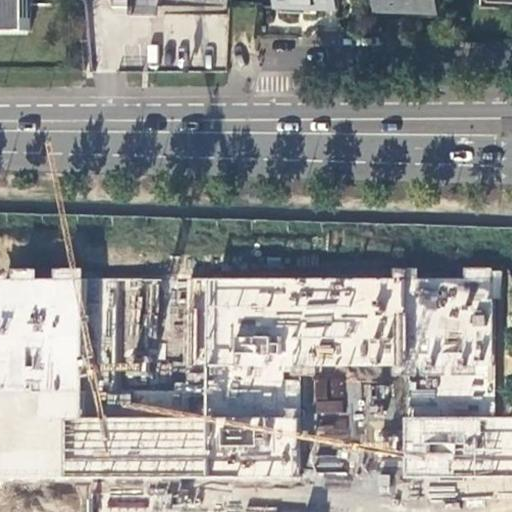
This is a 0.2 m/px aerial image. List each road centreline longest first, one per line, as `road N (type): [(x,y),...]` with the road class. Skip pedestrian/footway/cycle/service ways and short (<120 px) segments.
road 1 (residential): [(511,58),(296,56),(279,65),(272,86),(272,129)]
road 2 (secondary): [(0,130),(272,129)]
road 3 (secondary): [(272,129),(511,130)]
